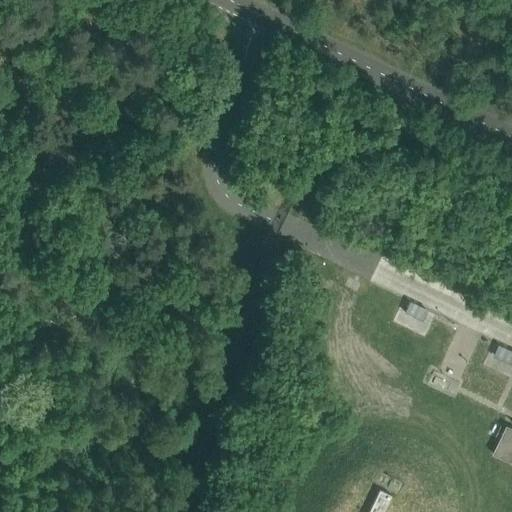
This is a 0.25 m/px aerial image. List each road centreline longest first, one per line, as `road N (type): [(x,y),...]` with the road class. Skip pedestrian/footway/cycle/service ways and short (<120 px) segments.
road 1 (unclassified): [(226,1),(241,25),(245,55),(214,141),(217,187),(232,204),(511,338)]
road 2 (unclassified): [(511,138),(226,1)]
